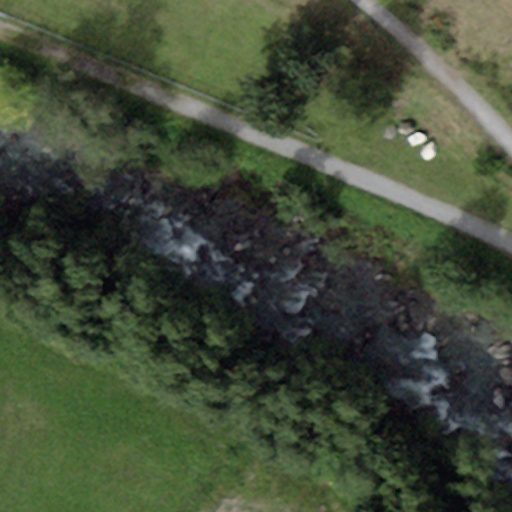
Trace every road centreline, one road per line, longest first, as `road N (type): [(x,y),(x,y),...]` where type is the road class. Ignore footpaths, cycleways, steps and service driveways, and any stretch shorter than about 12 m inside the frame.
road 1 (track): [(511,244),(0,30)]
road 2 (track): [(360,0),(511,145)]
